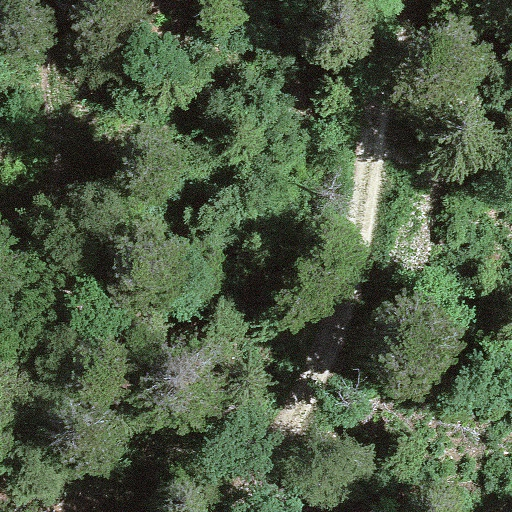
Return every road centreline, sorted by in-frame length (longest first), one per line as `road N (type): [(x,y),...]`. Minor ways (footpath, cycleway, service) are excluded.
road 1 (track): [(281,511),(326,455),(397,264),(426,0)]
road 2 (track): [(58,0),(26,404),(0,467)]
road 3 (track): [(265,0),(143,144),(42,209),(0,224)]
